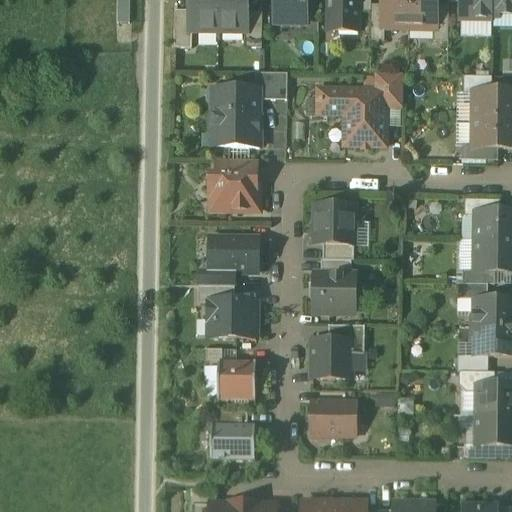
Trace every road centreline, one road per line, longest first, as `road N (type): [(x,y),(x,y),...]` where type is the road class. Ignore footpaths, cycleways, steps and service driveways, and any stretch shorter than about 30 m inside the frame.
road 1 (residential): [(511,478),(287,484),(288,180)]
road 2 (residential): [(143,511),(153,0)]
road 3 (residential): [(288,180),(511,180)]
